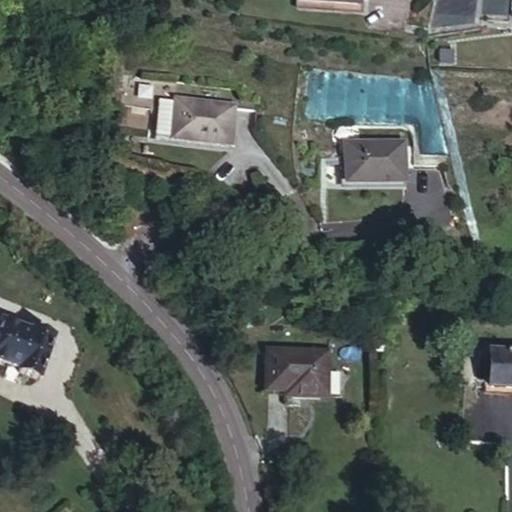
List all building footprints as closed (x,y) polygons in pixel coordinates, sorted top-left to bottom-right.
[(239,140),(241,100),(180,97),(177,137),(239,140)] [(412,175),(413,129),(350,128),(349,173),(412,175)] [(214,310),(213,299),(203,299),(202,310),(214,310)] [(35,379),(50,332),(25,324),(22,331),(0,324),(0,360),(10,364),(10,371),(35,379)] [(487,375),(511,376),(511,333),(487,333),(487,375)] [(328,385),(327,337),(267,337),(267,377),(290,377),(290,386),(328,385)]
